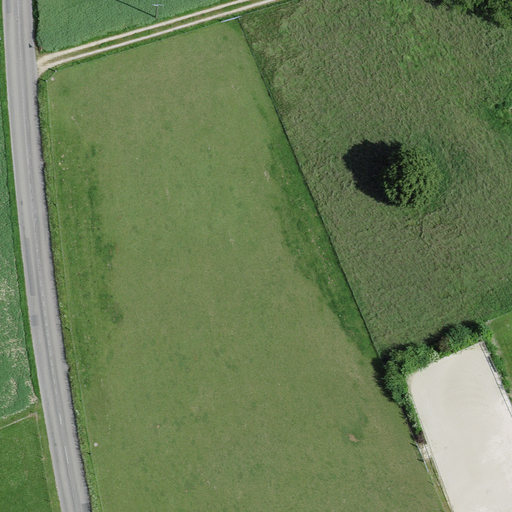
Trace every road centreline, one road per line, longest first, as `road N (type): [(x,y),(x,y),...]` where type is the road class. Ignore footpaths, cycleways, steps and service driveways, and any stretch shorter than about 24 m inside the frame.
road 1 (tertiary): [(17,0),(19,144),(75,511)]
road 2 (track): [(268,0),(18,74)]
